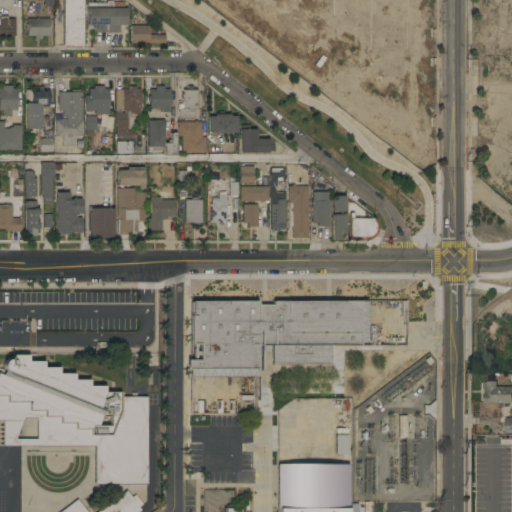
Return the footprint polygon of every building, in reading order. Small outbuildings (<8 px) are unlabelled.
[(0,0),(11,0),(11,8),(0,8),(0,0)] [(82,0),(83,46),(63,46),(62,0),(82,0)] [(107,4),(107,2),(124,2),(124,8),(126,8),(126,25),(120,25),(119,33),(93,33),(94,25),(86,25),(87,4),(107,4)] [(15,37),(1,37),(1,35),(0,35),(0,17),(7,17),(7,19),(15,19),(15,37)] [(49,19),(49,36),(42,36),(42,39),(34,39),(34,36),(27,36),(27,30),(26,30),(26,24),(27,24),(27,19),(49,19)] [(149,26),(149,37),(163,37),(163,44),(130,43),(130,26),(149,26)] [(17,110),(11,110),(11,117),(3,117),(3,111),(0,111),(0,89),(2,89),(2,86),(12,86),(12,89),(17,89),(17,110)] [(38,90),(38,87),(43,86),(43,90),(49,90),(49,107),(47,107),(47,109),(46,110),(43,110),(43,108),(44,106),(40,105),(40,114),(46,115),(46,126),(40,125),(40,129),(25,129),(25,104),(28,104),(28,100),(26,100),(26,90),(38,90)] [(109,114),(95,114),(95,110),(93,110),(93,120),(85,120),(85,111),(84,111),(84,96),(89,96),(89,89),(94,89),(94,86),(104,86),(104,89),(109,89),(109,114)] [(122,90),(122,89),(127,89),(127,86),(135,86),(135,89),(140,89),(140,99),(142,100),(142,103),(140,104),(140,115),(128,114),(127,127),(128,127),(128,131),(130,131),(129,137),(115,137),(116,126),(115,126),(115,90),(122,90)] [(170,113),(161,112),(161,109),(149,109),(149,102),(148,102),(148,96),(149,96),(149,89),(155,89),(155,86),(164,86),(164,89),(170,89),(170,113)] [(197,109),(193,109),(193,119),(179,119),(179,109),(178,109),(178,104),(183,104),(183,89),(188,89),(188,87),(192,86),(192,89),(197,89),(197,109)] [(82,120),(83,120),(83,136),(74,136),(74,146),(62,146),(62,136),(55,136),(55,120),(61,120),(61,119),(65,119),(65,120),(66,120),(66,117),(63,117),(63,110),(58,110),(58,92),(82,92),(82,120)] [(208,133),(208,116),(214,116),(214,115),(230,114),(230,116),(236,116),(236,133),(208,133)] [(176,155),(163,156),(163,147),(160,147),(160,153),(148,153),(147,120),(164,120),(164,143),(169,143),(169,133),(175,133),(176,155)] [(0,121),(4,121),(4,123),(6,123),(6,127),(4,127),(4,129),(9,129),(9,127),(12,127),(12,125),(21,125),(21,131),(22,131),(22,135),(21,135),(21,151),(0,151),(0,121)] [(205,153),(181,153),(181,139),(177,139),(178,122),(194,122),(194,121),(197,121),(197,122),(201,122),(201,129),(202,129),(202,137),(205,137),(205,153)] [(239,129),(240,129),(240,124),(249,124),(249,129),(256,129),(256,139),(268,139),(268,145),(273,145),(273,151),(268,151),(268,153),(239,153),(239,129)] [(52,152),(39,152),(38,140),(41,138),(52,139),(52,152)] [(127,154),(115,154),(116,142),(127,142),(127,154)] [(40,163),(54,163),(53,177),(53,205),(43,205),(43,195),(40,195),(40,163)] [(143,167),(143,189),(137,189),(137,186),(122,186),(122,187),(120,187),(120,186),(117,186),(117,170),(126,170),(126,167),(143,167)] [(253,167),(253,183),(238,183),(238,167),(253,167)] [(283,168),(283,182),(270,182),(270,168),(283,168)] [(36,179),(36,198),(24,198),(24,172),(30,172),(34,173),(34,179),(36,179)] [(226,196),(226,205),(225,205),(225,213),(224,213),(224,223),(208,223),(208,204),(211,204),(211,198),(218,198),(218,196),(217,196),(217,188),(225,188),(225,183),(229,183),(229,182),(237,182),(237,196),(226,196)] [(307,238),(291,239),(291,230),(290,230),(290,226),(291,226),(291,212),(290,212),(290,208),(291,208),(291,203),(287,203),(287,186),(291,186),(291,184),(294,184),(294,182),(299,182),(299,186),(307,186),(307,238)] [(278,230),(278,232),(270,231),(270,205),(269,205),(270,192),(269,192),(269,183),(276,183),(276,199),(285,199),(285,205),(284,205),(284,231),(278,230)] [(268,187),(268,203),(265,203),(265,201),(239,201),(239,187),(268,187)] [(144,221),(137,221),(137,225),(132,225),(132,235),(117,235),(117,220),(116,220),(116,189),(133,189),(133,192),(144,192),(144,221)] [(311,202),(311,192),(328,192),(328,202),(328,227),(317,227),(317,223),(311,223),(311,202)] [(55,193),(68,193),(68,199),(81,199),(81,213),(81,218),(81,234),(72,234),(72,232),(69,232),(69,235),(62,235),(62,233),(55,233),(55,193)] [(345,211),(332,212),(331,196),(344,196),(345,211)] [(174,216),(167,216),(167,219),(161,219),(162,231),(147,231),(147,219),(149,219),(149,215),(150,215),(150,202),(149,202),(149,197),(159,197),(159,200),(174,200),(174,216)] [(201,223),(184,223),(184,200),(201,200),(201,223)] [(36,236),(24,236),(24,201),(36,201),(36,236)] [(345,202),(352,202),(356,205),(355,205),(373,219),(376,223),(376,227),(376,230),(375,234),(372,237),(367,239),(362,240),(356,240),(356,237),(348,237),(348,212),(346,212),(345,202)] [(0,205),(11,205),(12,218),(22,218),(22,232),(6,232),(6,229),(0,229),(0,205)] [(242,205),(257,205),(257,227),(247,227),(247,223),(242,223),(242,205)] [(113,238),(89,238),(89,232),(88,232),(88,213),(88,207),(91,207),(91,208),(113,208),(113,238)] [(44,214),(52,214),(52,229),(44,229),(44,214)] [(345,241),(332,241),(332,216),(345,216),(345,241)] [(190,302),(190,345),(200,345),(200,361),(187,361),(187,370),(261,370),(261,342),(272,342),(272,365),(332,365),(332,346),(367,346),(368,303),(190,302)] [(148,485),(95,485),(95,447),(4,447),(4,421),(0,421),(0,375),(2,376),(5,370),(4,369),(3,367),(3,364),(5,361),(7,360),(10,360),(14,362),(13,355),(29,355),(29,361),(44,361),(44,367),(60,368),(59,374),(75,374),(75,380),(90,380),(90,386),(106,386),(105,393),(121,393),(121,397),(147,397),(148,485)] [(511,403),(483,403),(483,393),(484,393),(484,383),(487,383),(487,382),(497,382),(497,387),(511,387),(511,403)] [(398,416),(407,416),(407,439),(398,439),(398,416)] [(347,454),(335,455),(335,435),(347,435),(347,454)] [(278,511),(278,509),(277,509),(277,465),(348,465),(348,509),(347,509),(347,511),(278,511)] [(59,511),(77,499),(86,511),(96,511),(126,491),(131,498),(135,495),(142,505),(138,507),(141,511),(139,511),(59,511)]
